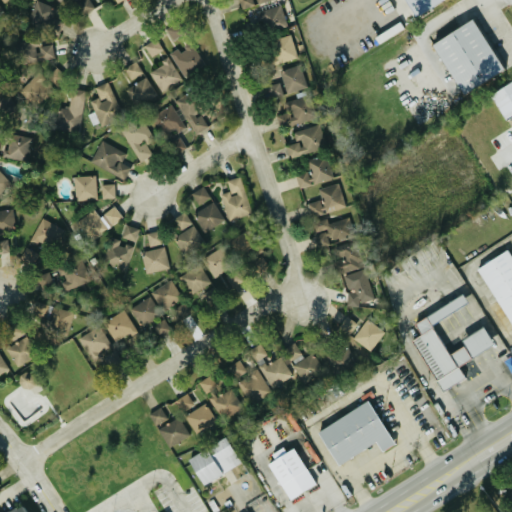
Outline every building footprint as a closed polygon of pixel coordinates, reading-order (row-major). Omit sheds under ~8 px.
[(71,0),(81,16),(95,8),(90,0),(71,0)] [(238,0),(243,10),(255,5),(253,0),(238,0)] [(404,0),(416,17),(442,0),(404,0)] [(62,8),(37,1),(31,23),(56,30),(62,8)] [(460,94),(502,71),(473,18),(431,41),(460,94)] [(269,41),(275,64),(298,57),(292,34),(269,41)] [(145,46),(152,57),(164,50),(157,38),(145,46)] [(55,61),(54,45),(38,46),(38,43),(26,44),(27,62),(55,61)] [(181,53),(178,48),(170,54),(187,78),(206,64),(193,45),(181,53)] [(182,82),(172,60),(151,69),(161,91),(182,82)] [(144,74),(137,61),(125,68),(132,80),(144,74)] [(307,88),(302,65),(281,70),(286,93),(307,88)] [(21,90),(37,106),(55,87),(40,72),(21,90)] [(138,108),(159,94),(146,76),(126,90),(138,108)] [(505,120),(511,115),(511,79),(489,95),(505,120)] [(99,98),(92,100),(101,126),(122,118),(109,82),(95,87),(99,98)] [(268,85),(271,98),(283,95),(280,82),(268,85)] [(56,131),(79,134),(84,90),(72,88),(70,108),(59,106),(56,131)] [(0,91),(0,114),(4,118),(16,105),(1,91),(0,91)] [(316,117),(308,95),(283,103),(285,111),(277,114),(282,129),(316,117)] [(201,113),(194,100),(182,106),(197,133),(209,127),(201,113)] [(186,128),(172,104),(152,116),(166,140),(186,128)] [(155,138),(145,121),(124,134),(140,162),(152,154),(146,144),(155,138)] [(297,142),(286,145),(290,158),(327,147),(320,124),(294,131),(297,142)] [(5,157),(28,161),(32,138),(10,133),(5,157)] [(175,153),(186,148),(181,135),(169,139),(175,153)] [(124,179),(131,167),(122,162),(127,153),(102,140),(90,161),(124,179)] [(333,177),(325,154),(306,161),(310,171),(295,176),(300,189),(333,177)] [(0,193),(12,182),(0,169),(0,193)] [(75,176),(76,200),(97,199),(97,175),(75,176)] [(229,220),(252,213),(241,176),(227,181),(230,191),(221,194),(229,220)] [(347,206),(339,182),(319,189),(322,198),(307,204),(312,218),(347,206)] [(115,184),(102,184),(103,199),(115,198),(115,184)] [(212,197),(204,186),(192,194),(200,205),(212,197)] [(226,220),(215,202),(195,214),(206,233),(226,220)] [(105,222),(110,228),(124,217),(115,206),(101,217),(94,209),(79,221),(89,234),(105,222)] [(0,210),(0,232),(16,230),(13,209),(0,210)] [(193,225),(187,212),(176,217),(182,230),(193,225)] [(329,222),(327,218),(312,222),(319,246),(355,237),(350,217),(329,222)] [(32,240),(55,250),(64,228),(41,218),(32,240)] [(140,228),(127,225),(123,238),(136,241),(140,228)] [(206,243),(194,225),(174,238),(186,256),(206,243)] [(147,233),(150,246),(164,243),(161,230),(147,233)] [(120,243),(120,242),(114,240),(106,263),(126,271),(134,248),(120,243)] [(341,276),(352,307),(374,299),(354,241),(333,248),(343,275),(341,276)] [(41,255),(28,247),(22,257),(35,264),(41,255)] [(169,269),(167,247),(143,250),(145,272),(169,269)] [(215,278),(234,269),(224,247),(205,257),(215,278)] [(511,253),(509,248),(477,266),(511,327),(511,253)] [(63,281),(66,290),(91,281),(83,259),(59,267),(64,280),(63,281)] [(194,295),(213,283),(202,265),(183,276),(194,295)] [(38,277),(43,288),(55,283),(49,272),(38,277)] [(153,291),(163,310),(184,298),(173,280),(153,291)] [(430,324),(467,303),(462,294),(413,322),(420,334),(413,339),(442,391),(465,378),(457,365),(493,345),(483,327),(461,339),(464,345),(448,355),(430,324)] [(131,309),(143,327),(163,314),(152,296),(131,309)] [(74,312),(56,307),(50,328),(69,333),(74,312)] [(119,344),(139,331),(125,309),(105,322),(119,344)] [(339,329),(351,335),(357,322),(345,316),(339,329)] [(386,331),(369,317),(353,338),(370,351),(386,331)] [(172,328),(165,319),(154,327),(161,336),(172,328)] [(11,342),(26,334),(20,325),(6,333),(11,342)] [(80,336),(93,365),(104,360),(100,352),(112,346),(103,326),(80,336)] [(7,347),(17,367),(39,355),(28,336),(7,347)] [(304,358),(296,342),(286,347),(303,383),(324,373),(315,353),(304,358)] [(282,356),(270,363),(260,344),(251,350),(273,388),(293,376),(282,356)] [(337,371),(356,365),(351,348),(332,354),(337,371)] [(0,375),(9,370),(0,354),(0,375)] [(259,368),(248,373),(242,360),(230,366),(237,380),(248,404),(271,393),(259,368)] [(18,379),(34,395),(44,386),(28,370),(18,379)] [(201,381),(223,420),(243,408),(232,388),(222,394),(211,375),(201,381)] [(181,412),(195,404),(189,393),(175,401),(181,412)] [(376,443),(381,451),(393,445),(369,401),(317,430),(336,465),(376,443)] [(198,434),(218,420),(207,402),(186,416),(198,434)] [(157,426),(169,418),(161,406),(149,414),(157,426)] [(169,448),(191,435),(180,416),(158,430),(169,448)] [(188,457),(200,485),(241,466),(228,438),(188,457)] [(269,462),(286,499),(314,486),(295,447),(285,452),(282,448),(271,453),(274,460),(269,462)]
